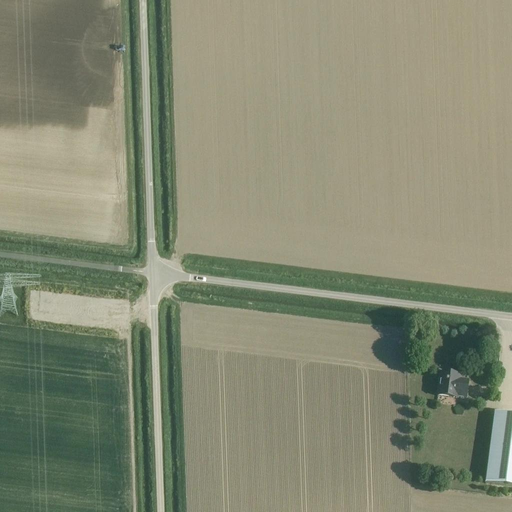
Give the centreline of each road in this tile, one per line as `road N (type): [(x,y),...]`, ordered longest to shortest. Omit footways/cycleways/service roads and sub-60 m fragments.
road 1 (unclassified): [(511,317),(152,273)]
road 2 (unclassified): [(152,273),(142,0)]
road 3 (unclassified): [(160,511),(152,273)]
